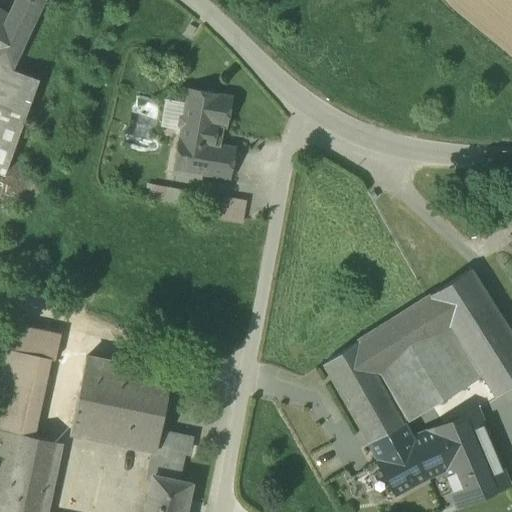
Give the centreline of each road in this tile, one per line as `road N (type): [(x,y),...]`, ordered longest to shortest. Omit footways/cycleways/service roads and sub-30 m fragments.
road 1 (unclassified): [(307,112),(288,154),(222,501),(237,511)]
road 2 (unclassified): [(511,154),(415,157),(370,145),(307,112)]
road 3 (unclassified): [(307,112),(195,0)]
